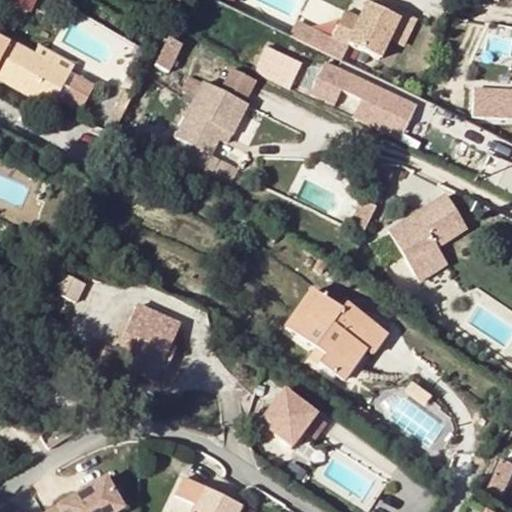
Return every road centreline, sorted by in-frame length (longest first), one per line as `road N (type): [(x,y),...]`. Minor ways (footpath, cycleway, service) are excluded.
road 1 (residential): [(99,428),(143,422),(199,436),(322,511)]
road 2 (residential): [(511,213),(390,155)]
